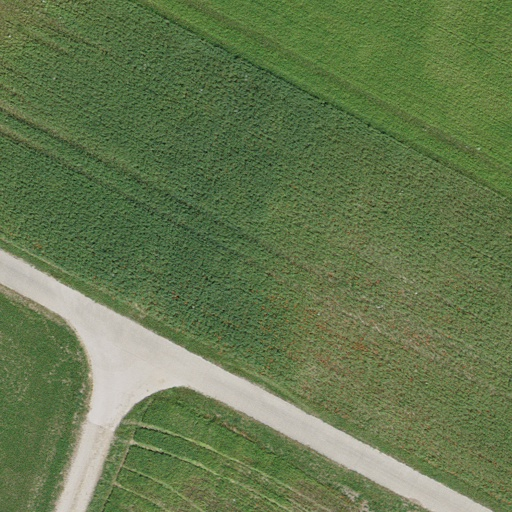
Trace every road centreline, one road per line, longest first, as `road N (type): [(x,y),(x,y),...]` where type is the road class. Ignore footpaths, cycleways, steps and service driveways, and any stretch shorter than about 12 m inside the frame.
road 1 (track): [(0,260),(467,511)]
road 2 (track): [(132,330),(69,511)]
